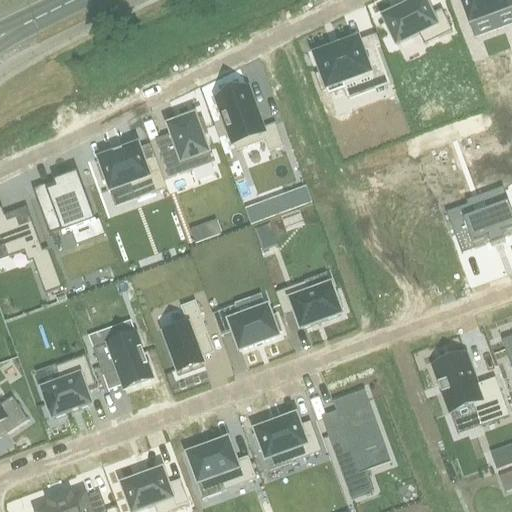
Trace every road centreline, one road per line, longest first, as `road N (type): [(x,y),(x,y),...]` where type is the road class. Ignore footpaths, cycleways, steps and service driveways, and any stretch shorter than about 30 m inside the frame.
road 1 (residential): [(0,483),(511,289)]
road 2 (residential): [(0,172),(349,0)]
